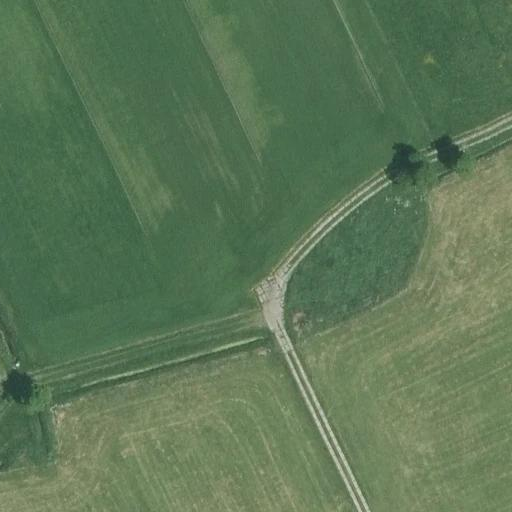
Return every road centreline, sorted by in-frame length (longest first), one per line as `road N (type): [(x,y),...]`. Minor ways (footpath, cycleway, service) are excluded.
road 1 (track): [(511,124),(351,202),(278,285),(273,319)]
road 2 (track): [(273,319),(32,383),(19,390),(0,445)]
road 3 (track): [(273,319),(363,511)]
